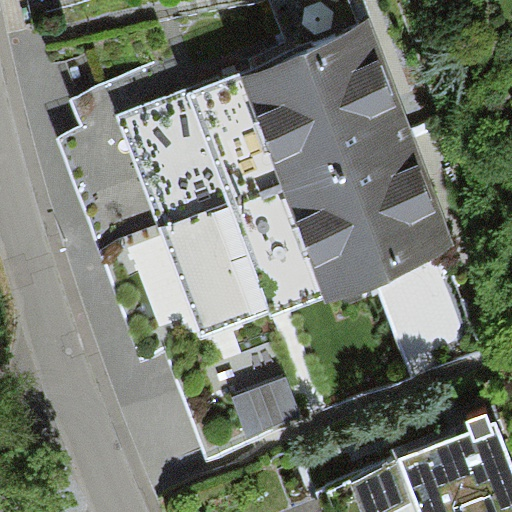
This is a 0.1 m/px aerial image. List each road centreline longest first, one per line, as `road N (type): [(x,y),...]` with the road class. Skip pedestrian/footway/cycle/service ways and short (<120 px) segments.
road 1 (residential): [(0,161),(36,302),(75,392)]
road 2 (residential): [(75,392),(131,511)]
